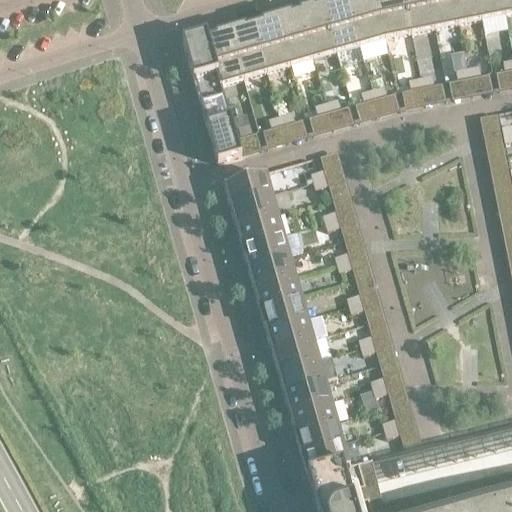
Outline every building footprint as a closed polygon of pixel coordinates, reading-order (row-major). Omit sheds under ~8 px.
[(353,0),(354,2),(347,4),(346,2),(345,2),(359,50),(385,43),(374,0),(353,0)] [(374,0),(385,43),(411,38),(403,0),(374,0)] [(434,33),(427,0),(403,0),(411,38),(434,33)] [(458,29),(452,0),(427,0),(434,33),(458,29)] [(452,0),(458,29),(481,24),(476,0),(452,0)] [(505,19),(501,0),(476,0),(481,24),(505,19)] [(511,17),(511,0),(501,0),(505,19),(511,17)] [(359,50),(345,2),(330,6),(331,9),(323,11),(336,57),(359,50)] [(336,57),(323,11),(315,13),(314,11),(299,15),(313,64),(336,57)] [(313,64),(299,15),(298,16),(299,18),(292,20),(291,18),(276,22),(290,70),(313,64)] [(290,70),(276,22),(261,26),(262,28),(254,31),(267,77),(290,70)] [(267,77),(254,31),(246,33),(245,31),(230,35),(244,83),(267,77)] [(244,83),(230,35),(215,39),(215,42),(208,44),(207,44),(220,90),(221,90),(244,83)] [(199,106),(223,99),(221,90),(220,90),(207,44),(208,44),(207,37),(182,44),(199,106)] [(485,41),(487,51),(511,47),(510,37),(485,41)] [(366,76),(390,69),(388,61),(364,68),(366,76)] [(511,72),(511,62),(495,66),(497,76),(511,72)] [(487,78),(485,68),(466,71),(468,82),(487,78)] [(468,82),(466,71),(447,75),(449,85),(468,82)] [(440,87),(438,77),(419,81),(421,91),(440,87)] [(421,91),(419,81),(400,85),(402,95),(421,91)] [(393,97),(390,87),(371,92),(374,102),(393,97)] [(374,102),(371,92),(353,98),(356,108),(374,102)] [(241,161),(236,142),(233,132),(223,99),(199,106),(217,168),(241,161)] [(346,110),(344,100),(325,106),(328,116),(346,110)] [(328,116),(325,106),(307,111),(310,121),(328,116)] [(300,124),(297,114),(279,119),(282,129),(300,124)] [(282,129),(279,119),(261,124),(263,134),(282,129)] [(511,138),(511,126),(500,129),(503,140),(511,138)] [(254,137),(251,127),(233,132),(236,142),(254,137)] [(511,150),(511,138),(503,140),(505,152),(511,150)] [(325,184),(321,173),(307,177),(310,188),(325,184)] [(272,199),(266,177),(223,189),(229,211),(272,199)] [(328,195),(325,184),(310,188),(313,199),(328,195)] [(278,219),(272,199),(229,211),(235,232),(278,219)] [(336,225),(333,214),(319,218),(322,229),(336,225)] [(284,240),(278,219),(235,232),(241,252),(284,240)] [(340,236),(336,225),(322,229),(325,240),(340,236)] [(290,261),(284,240),(241,252),(247,273),(290,261)] [(348,267),(345,256),(331,260),(334,271),(348,267)] [(296,282),(290,261),(247,273),(253,294),(296,282)] [(351,278),(348,267),(334,271),(337,282),(351,278)] [(302,302),(296,282),(253,294),(259,315),(302,302)] [(360,308),(357,297),(343,301),(346,312),(360,308)] [(308,323),(302,302),(259,315),(265,335),(308,323)] [(363,319),(360,308),(346,312),(349,323),(363,319)] [(313,344),(308,323),(265,335),(271,356),(313,344)] [(372,350),(369,339),(355,343),(358,354),(372,350)] [(319,365),(313,344),(271,356),(277,377),(319,365)] [(375,361),(372,350),(358,354),(361,365),(375,361)] [(325,386),(319,365),(277,377),(283,398),(325,386)] [(384,391),(381,380),(367,384),(370,395),(384,391)] [(331,406),(325,386),(283,398),(289,418),(331,406)] [(387,402),(384,391),(370,395),(373,406),(387,402)] [(337,427),(331,406),(289,418),(295,439),(337,427)] [(396,433),(393,422),(379,426),(382,437),(396,433)] [(343,448),(337,427),(295,439),(301,460),(343,448)] [(307,481),(312,500),(315,511),(511,511),(511,433),(350,472),(349,469),(307,481)] [(399,444),(396,433),(382,437),(385,448),(399,444)] [(349,469),(343,448),(301,460),(307,481),(349,469)]
